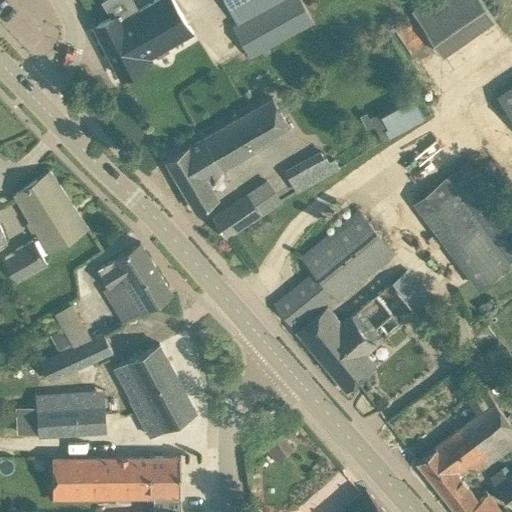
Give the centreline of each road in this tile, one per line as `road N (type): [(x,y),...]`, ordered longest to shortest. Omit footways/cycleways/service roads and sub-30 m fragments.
road 1 (unknown): [(59,103),(207,272),(245,291),(311,205),(465,112)]
road 2 (secondary): [(261,344),(41,106)]
road 3 (secondary): [(414,511),(261,344)]
road 4 (unclassified): [(233,511),(231,410),(261,344)]
road 5 (unclassified): [(41,106),(75,58),(74,25),(59,0)]
